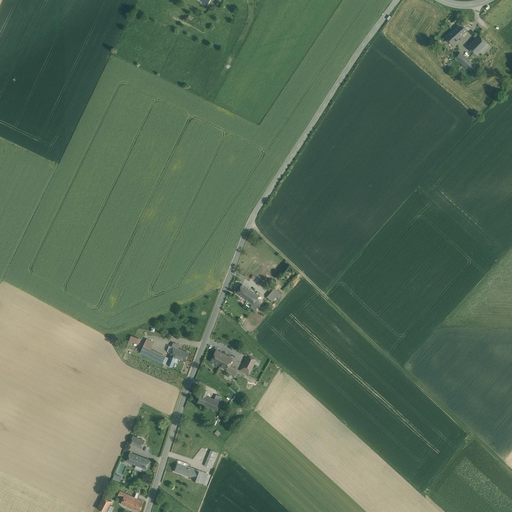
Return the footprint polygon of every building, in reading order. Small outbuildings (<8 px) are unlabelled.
[(461,22),(454,29),(460,37),(468,30),(461,22)] [(460,37),(454,29),(445,37),(454,47),(458,43),(456,41),(460,37)] [(479,35),(468,47),(476,54),(479,51),(487,43),(479,35)] [(490,46),(487,43),(479,51),(482,54),(490,46)] [(469,60),(460,53),(455,58),(465,66),(469,60)] [(475,65),(469,60),(465,66),(471,71),(475,65)] [(259,296),(242,284),(236,293),(252,304),(256,300),(259,296)] [(274,289),(267,297),(272,301),(276,297),(278,298),(281,295),(274,289)] [(261,303),(256,300),(252,304),(251,307),(256,310),(261,303)] [(131,336),(129,341),(138,344),(140,339),(131,336)] [(148,348),(151,349),(154,342),(146,339),(143,346),(148,348)] [(140,353),(145,356),(148,348),(143,346),(140,353)] [(178,349),(174,347),(171,355),(170,355),(171,355),(176,357),(178,358),(185,361),(189,353),(178,348),(178,349)] [(148,348),(145,356),(162,364),(165,357),(151,349),(148,348)] [(232,358),(216,350),(211,361),(227,369),(226,371),(229,372),(232,367),(229,366),(232,358)] [(176,357),(171,355),(167,365),(172,367),(174,362),(176,357)] [(247,355),(240,370),(249,375),(257,359),(247,355)] [(203,389),(198,402),(207,406),(210,398),(206,396),(208,391),(203,389)] [(214,399),(210,398),(207,406),(215,410),(218,401),(214,399)] [(144,440),(133,436),(130,443),(142,447),(144,440)] [(211,450),(204,466),(212,468),(218,453),(211,450)] [(140,456),(130,452),(126,461),(136,465),(140,456)] [(149,460),(140,456),(136,465),(142,467),(146,468),(149,460)] [(187,466),(177,463),(174,471),(192,477),(191,479),(199,482),(203,472),(187,466)] [(120,482),(122,476),(115,473),(113,479),(120,482)] [(134,496),(126,492),(124,497),(121,503),(130,506),(134,496)] [(103,495),(97,508),(106,511),(109,505),(112,499),(103,495)] [(135,496),(134,496),(130,506),(139,510),(144,500),(138,497),(135,496)]
